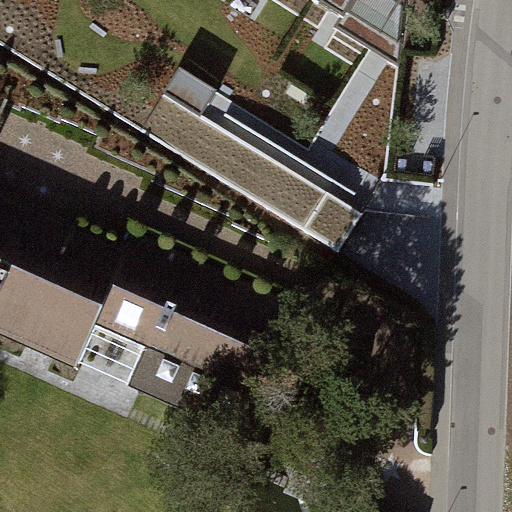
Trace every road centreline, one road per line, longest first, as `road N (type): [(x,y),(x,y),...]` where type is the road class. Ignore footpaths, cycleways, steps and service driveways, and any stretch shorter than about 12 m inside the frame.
road 1 (unknown): [(478,358),(0,113)]
road 2 (residential): [(473,511),(497,62)]
